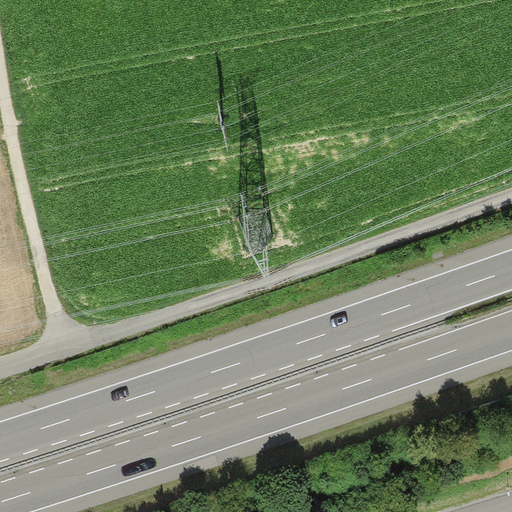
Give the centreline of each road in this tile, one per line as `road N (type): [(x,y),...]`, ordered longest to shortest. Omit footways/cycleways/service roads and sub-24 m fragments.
road 1 (motorway): [(511,268),(0,441)]
road 2 (motorway): [(0,501),(511,329)]
road 3 (track): [(0,367),(511,196)]
road 4 (track): [(0,86),(60,350)]
